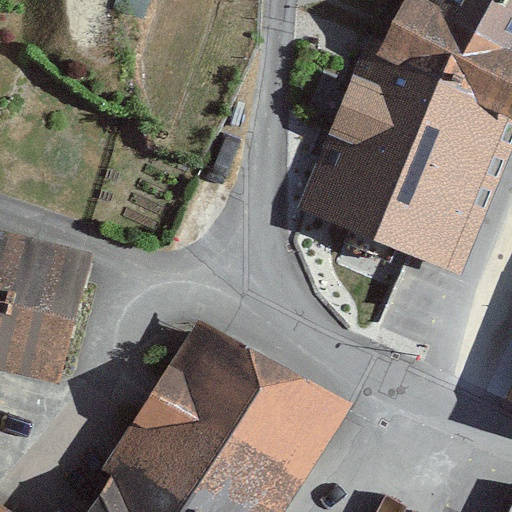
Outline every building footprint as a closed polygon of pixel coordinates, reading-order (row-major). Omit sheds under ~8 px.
[(511,53),(412,0),(375,0),(364,23),(503,96),(511,79),(511,53)] [(511,0),(412,0),(511,53),(511,0)] [(491,121),(503,96),(364,23),(353,17),(295,136),(310,142),(288,203),(449,275),(505,127),(491,121)] [(0,372),(33,378),(56,250),(0,240),(0,372)] [(183,316),(86,462),(166,511),(260,511),(337,405),(183,316)] [(511,366),(494,406),(511,414),(511,366)] [(166,511),(86,462),(49,511),(166,511)]
